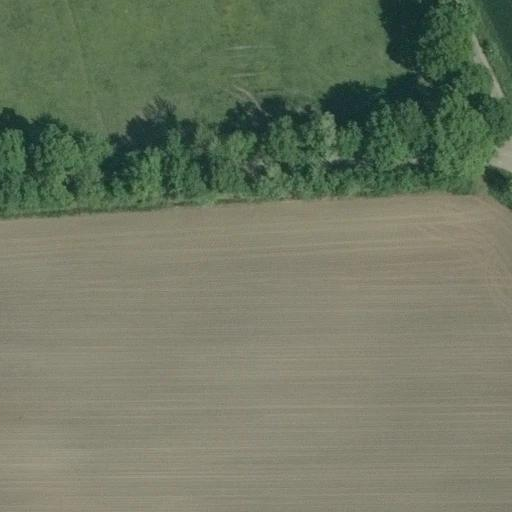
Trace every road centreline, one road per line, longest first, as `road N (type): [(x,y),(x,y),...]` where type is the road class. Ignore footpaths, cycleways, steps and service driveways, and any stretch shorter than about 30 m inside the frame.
road 1 (unclassified): [(511,154),(0,184)]
road 2 (track): [(511,133),(447,0)]
